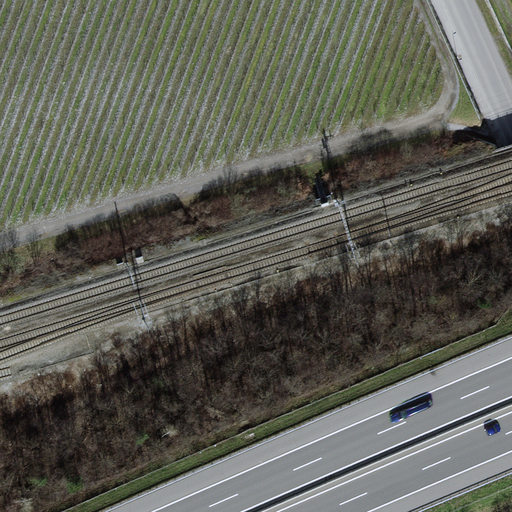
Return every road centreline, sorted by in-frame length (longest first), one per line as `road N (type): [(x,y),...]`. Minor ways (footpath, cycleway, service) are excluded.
road 1 (track): [(0,244),(435,115),(450,73),(416,0)]
road 2 (motorway): [(511,376),(194,511)]
road 3 (motorway): [(324,511),(511,432)]
road 4 (unclassified): [(511,127),(456,0)]
